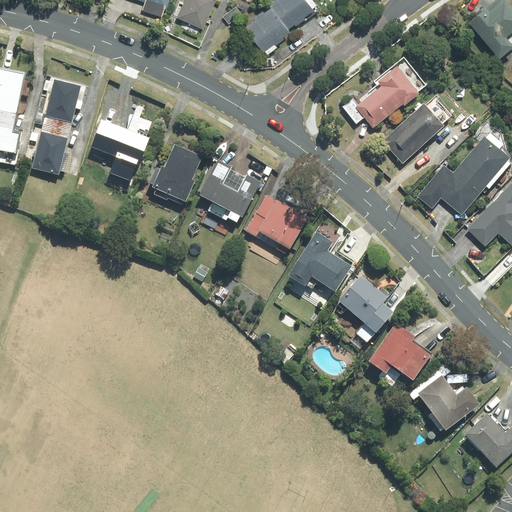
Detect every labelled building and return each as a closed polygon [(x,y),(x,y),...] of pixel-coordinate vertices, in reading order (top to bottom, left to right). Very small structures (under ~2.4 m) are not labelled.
[(133,0),(142,3),(139,9),(160,17),(166,0),(133,0)] [(213,0),(176,0),(175,4),(179,5),(174,17),(202,29),(213,0)] [(268,0),(271,3),(265,8),(263,5),(253,13),(255,15),(244,24),(263,48),(316,8),(309,0),(268,0)] [(511,28),(511,15),(498,0),(490,0),(462,24),(495,62),(510,50),(500,38),(511,28)] [(241,20),(233,8),(222,15),(230,27),(241,20)] [(373,82),(375,85),(355,104),(349,98),(339,108),(355,125),(360,120),(371,132),(412,93),(388,68),(373,82)] [(8,133),(19,73),(0,69),(0,152),(12,155),(16,134),(8,133)] [(79,87),(51,80),(37,133),(32,132),(29,141),(35,143),(28,170),(56,177),(57,173),(61,174),(67,152),(62,151),(73,111),(78,112),(81,101),(75,100),(79,87)] [(399,166),(437,126),(415,105),(377,144),(399,166)] [(97,119),(86,147),(111,157),(104,174),(127,184),(146,139),(97,119)] [(438,199),(459,215),(481,186),(486,190),(507,162),(494,152),(498,147),(481,134),(451,173),(440,164),(413,199),(429,211),(438,199)] [(188,180),(198,157),(169,144),(159,167),(153,164),(143,186),(180,203),(190,181),(188,180)] [(257,182),(215,159),(195,194),(238,218),(257,182)] [(511,247),(511,246),(511,184),(508,182),(464,230),(482,247),(495,233),(511,247)] [(305,221),(264,195),(243,230),(284,256),(305,221)] [(334,247),(313,232),(283,274),(307,291),(313,282),(330,294),(348,268),(329,255),(334,247)] [(200,283),(207,271),(197,266),(190,278),(200,283)] [(385,296),(362,277),(353,287),(347,282),(330,303),(371,337),(392,312),(379,302),(385,296)] [(412,341),(390,325),(363,362),(394,385),(400,377),(408,383),(427,358),(409,344),(412,341)] [(450,394),(436,375),(411,394),(438,431),(476,403),(463,385),(450,394)] [(501,431),(484,411),(459,432),(490,469),(511,450),(511,430),(507,425),(501,431)]
